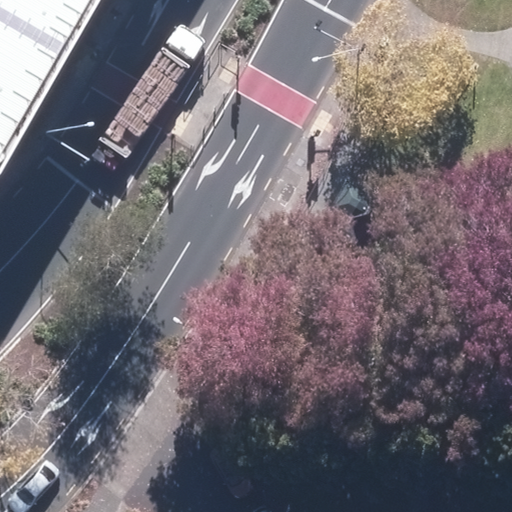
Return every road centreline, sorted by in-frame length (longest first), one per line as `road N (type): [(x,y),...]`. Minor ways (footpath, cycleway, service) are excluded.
road 1 (secondary): [(337,0),(151,311),(0,504)]
road 2 (secondary): [(0,271),(84,174),(191,0)]
